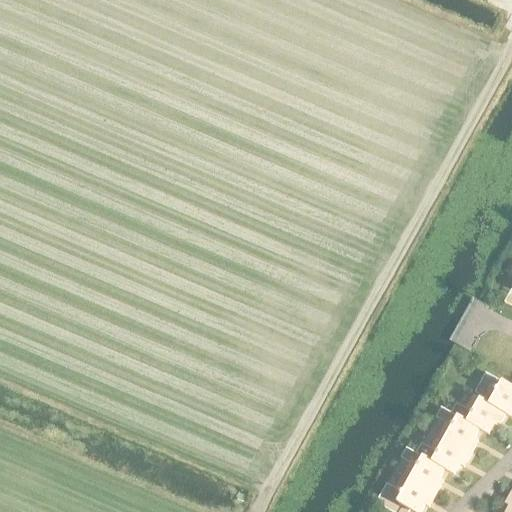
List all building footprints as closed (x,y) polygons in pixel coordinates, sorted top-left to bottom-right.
[(490,389),(483,402),(505,415),(511,418),(511,388),(502,383),(498,390),(495,389),(494,391),(490,389)] [(471,416),(468,423),(479,430),(488,435),(496,421),(501,423),(505,415),(483,402),(473,397),(466,410),(470,413),(469,415),(471,416)] [(446,423),(438,437),(470,455),(475,446),(471,444),(479,430),(468,423),(458,418),(454,425),(451,424),(450,426),(446,423)] [(437,456),(433,463),(444,470),(454,475),(462,461),(466,463),(470,455),(438,437),(431,451),(435,453),(434,455),(437,456)] [(411,464),(404,477),(436,495),(441,487),(436,484),(444,470),(433,463),(423,458),(419,466),(416,464),(415,466),(411,464)] [(436,495),(404,477),(396,491),(400,493),(399,495),(402,496),(398,504),(412,511),(420,511),(427,501),(431,503),(436,495)]
